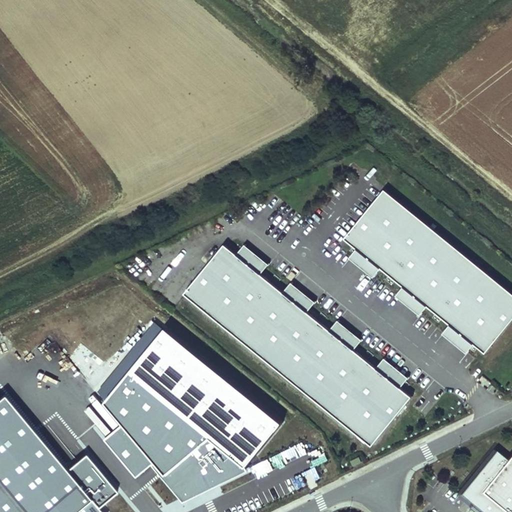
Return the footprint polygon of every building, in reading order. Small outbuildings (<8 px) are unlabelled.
[(511,322),(511,296),(384,192),(343,241),(356,252),(380,271),(403,289),(427,309),(449,327),(474,347),(485,356),(511,322)] [(267,267),(243,247),(235,257),(259,276),(267,267)] [(235,257),(223,248),(184,297),(371,449),(411,400),(399,390),(375,370),(353,352),(329,332),(306,314),(282,294),(259,276),(235,257)] [(380,271),(356,252),(349,261),(373,281),(380,271)] [(313,304),(289,285),(282,294),(306,314),(313,304)] [(427,309),(403,289),(395,299),(419,319),(427,309)] [(360,343),(336,323),(329,332),(353,352),(360,343)] [(466,357),(474,347),(449,327),(441,337),(466,357)] [(181,492),(186,496),(248,465),(255,455),(261,452),(285,418),(164,330),(123,387),(130,392),(138,381),(178,410),(162,433),(170,449),(176,453),(161,461),(169,477),(175,481),(181,492)] [(407,380),(383,361),(375,370),(399,390),(407,380)] [(0,511),(102,511),(98,507),(117,492),(87,453),(65,470),(6,394),(0,398),(0,511)] [(145,467),(168,452),(159,438),(135,453),(145,467)] [(511,511),(511,455),(507,462),(495,452),(459,496),(478,511),(511,511)] [(362,461),(360,455),(350,460),(353,465),(362,461)] [(262,501),(278,493),(274,485),(258,493),(262,501)] [(213,511),(239,511),(235,502),(213,511)]
